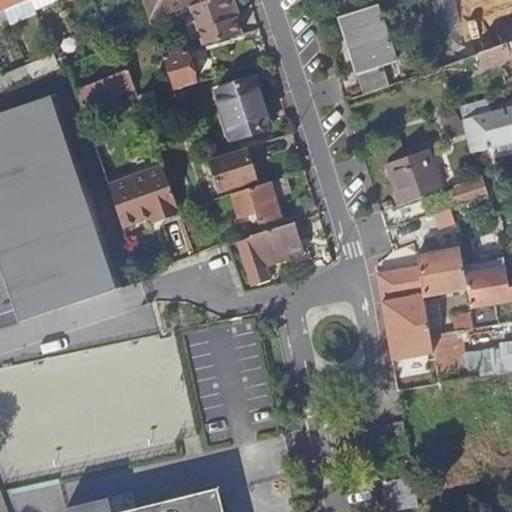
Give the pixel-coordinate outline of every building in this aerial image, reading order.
[(0,0),(0,11),(26,0),(0,0)] [(142,0),(150,21),(190,7),(209,0),(208,0),(142,0)] [(242,35),(229,0),(210,0),(209,0),(190,7),(204,46),(242,35)] [(511,0),(501,0),(507,18),(511,17),(511,0)] [(336,19),(356,75),(381,67),(394,63),(388,45),(393,43),(385,18),(380,20),(376,6),(336,19)] [(501,34),(504,47),(511,43),(511,24),(509,26),(511,31),(501,34)] [(511,43),(504,47),(477,56),(481,68),(511,58),(511,100),(459,114),(462,123),(466,122),(473,149),(495,145),(496,146),(511,142),(511,43)] [(174,91),(195,84),(185,51),(162,58),(174,91)] [(477,56),(456,63),(461,78),(482,72),(481,68),(477,56)] [(381,67),(356,75),(357,80),(383,71),(381,67)] [(128,70),(76,90),(81,106),(86,121),(102,115),(98,100),(133,86),(128,70)] [(383,71),(357,80),(362,94),(387,85),(383,71)] [(224,116),(262,104),(254,80),(216,92),(224,116)] [(0,313),(15,309),(19,321),(122,285),(58,94),(0,112),(0,313)] [(269,127),(262,104),(224,116),(232,140),(269,127)] [(444,118),(446,126),(462,123),(459,114),(444,118)] [(255,180),(246,151),(210,162),(219,192),(255,180)] [(440,189),(427,151),(384,165),(398,204),(440,189)] [(108,186),(122,229),(151,219),(156,217),(158,222),(179,215),(162,166),(108,186)] [(480,176),(450,187),(456,202),(485,191),(480,176)] [(293,194),(288,178),(233,196),(240,218),(256,213),(260,223),(281,217),(275,200),(293,194)] [(305,254),(295,223),(254,236),(255,237),(238,243),(253,288),(271,281),(266,266),(305,254)] [(458,251),(416,258),(417,267),(422,296),(465,289),(458,251)] [(511,287),(509,288),(503,257),(462,265),(469,306),(511,298),(511,287)] [(422,296),(417,267),(376,275),(391,361),(432,353),(429,335),(422,296)] [(511,369),(511,354),(471,362),(473,376),(511,369)] [(360,430),(364,450),(376,448),(371,428),(360,430)] [(390,510),(417,505),(409,461),(381,467),(390,510)] [(65,510),(65,511),(126,511),(135,510),(131,490),(65,510)] [(221,511),(216,490),(135,510),(126,511),(221,511)]
